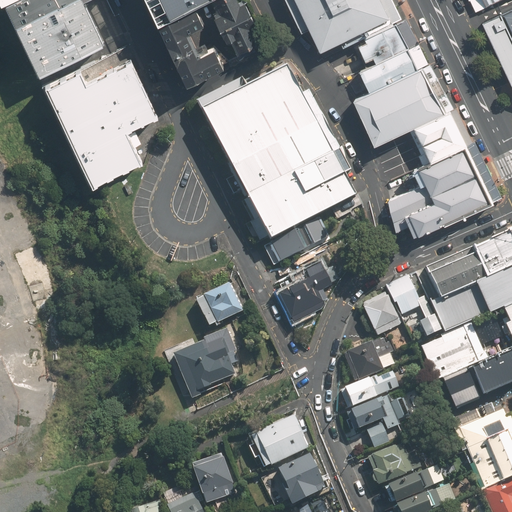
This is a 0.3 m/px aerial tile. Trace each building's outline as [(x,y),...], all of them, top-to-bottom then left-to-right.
[(103,43),(83,0),(7,0),(40,71),(103,43)] [(196,2),(199,0),(164,0),(171,14),(196,2)] [(241,0),(209,0),(236,55),(262,42),(241,0)] [(398,14),(391,0),(301,0),(325,49),(398,14)] [(205,21),(196,2),(171,14),(158,20),(187,80),(225,62),(215,42),(200,50),(189,29),(205,21)] [(511,6),(502,11),(511,31),(511,6)] [(371,66),(413,46),(401,21),(359,41),(371,66)] [(373,91),(423,67),(413,46),(371,66),(363,70),(373,91)] [(49,83),(95,183),(142,162),(128,130),(157,117),(131,61),(86,81),(81,69),(49,83)] [(302,95),(286,66),(246,87),(241,78),(195,102),(269,241),(356,195),(344,173),(349,170),(308,92),(302,95)] [(444,112),(423,67),(373,91),(356,99),(378,144),(417,125),(444,112)] [(452,109),(444,112),(417,125),(434,161),(469,144),(452,109)] [(473,152),(469,144),(434,161),(419,168),(426,183),(393,199),(397,220),(412,213),(422,233),(495,198),(473,152)] [(319,219),(297,231),(308,252),(330,241),(319,219)] [(511,267),(511,235),(510,232),(475,248),(488,278),(511,267)] [(293,234),(269,245),(279,266),(303,254),(293,234)] [(488,278),(475,248),(426,269),(439,299),(488,278)] [(291,294),(281,299),(294,323),(324,307),(321,302),(327,298),(324,291),(336,284),(320,257),(304,266),(311,277),(289,289),(291,294)] [(511,267),(488,278),(439,299),(432,303),(444,331),(502,306),(511,301),(511,267)] [(421,305),(408,276),(386,286),(399,315),(421,305)] [(244,312),(229,283),(195,300),(210,329),(244,312)] [(400,326),(385,293),(363,304),(378,336),(400,326)] [(511,301),(502,306),(511,327),(511,301)] [(427,338),(441,331),(434,316),(420,322),(427,338)] [(433,380),(485,359),(471,325),(419,346),(433,380)] [(201,342),(171,354),(190,403),(201,399),(198,391),(235,376),(227,357),(238,353),(228,326),(199,338),(201,342)] [(389,334),(342,353),(354,382),(393,366),(388,353),(396,349),(389,334)] [(511,383),(511,351),(472,370),(483,396),(511,383)] [(392,371),(342,389),(349,408),(399,389),(392,371)] [(473,387),(451,396),(455,407),(478,398),(473,387)] [(392,394),(350,410),(358,430),(382,420),(384,424),(368,430),(374,447),(389,442),(384,430),(400,424),(398,419),(411,414),(403,396),(394,399),(392,394)] [(511,404),(491,413),(457,427),(483,489),(511,476),(511,404)] [(310,447),(294,412),(248,433),(265,468),(310,447)] [(409,439),(366,456),(378,485),(421,467),(409,439)] [(239,492),(226,451),(193,462),(206,502),(239,492)] [(327,491),(309,454),(277,469),(288,491),(284,493),(291,508),(327,491)] [(438,463),(387,484),(395,502),(446,481),(438,463)] [(511,478),(483,492),(492,511),(511,511),(511,497),(511,498),(511,497),(511,478)] [(449,485),(396,504),(398,511),(429,511),(455,503),(449,485)] [(203,511),(194,492),(163,506),(165,511),(203,511)] [(161,511),(158,500),(130,509),(130,511),(161,511)]
